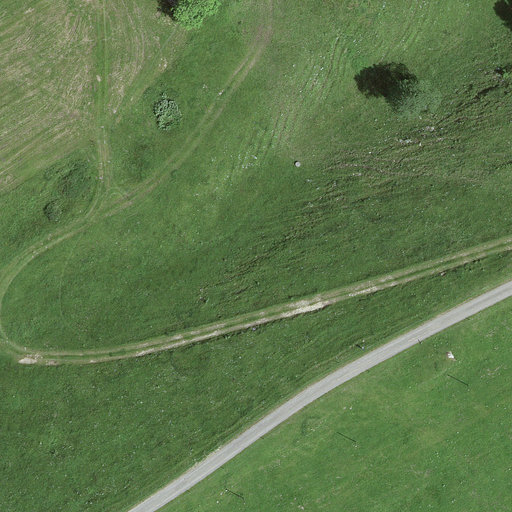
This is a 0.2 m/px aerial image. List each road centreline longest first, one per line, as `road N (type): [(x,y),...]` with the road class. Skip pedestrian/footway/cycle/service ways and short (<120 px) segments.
road 1 (track): [(0,345),(37,363),(102,360),(511,249)]
road 2 (unclassified): [(131,511),(321,387),(511,286)]
road 3 (track): [(102,0),(88,201),(65,230),(0,270)]
